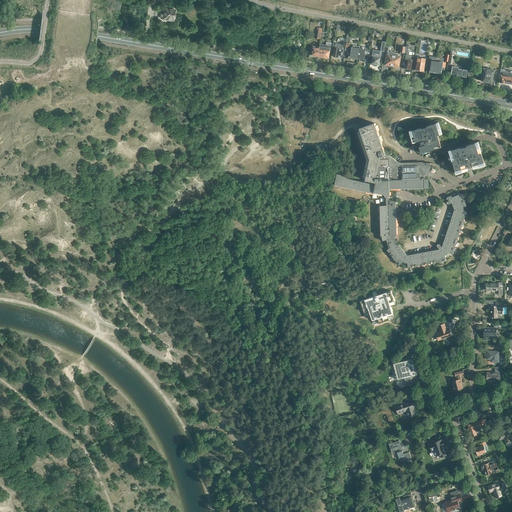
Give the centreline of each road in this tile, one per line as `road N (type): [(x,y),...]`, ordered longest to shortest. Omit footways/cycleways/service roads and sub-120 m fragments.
road 1 (unknown): [(278,82),(277,128),(231,152),(144,253),(154,285),(256,373),(287,465),(290,511)]
road 2 (primary): [(511,105),(94,35)]
road 3 (track): [(271,511),(256,493),(248,451),(188,376),(82,306),(0,266)]
road 4 (unknown): [(256,0),(511,49)]
road 5 (track): [(0,378),(82,447),(113,511)]
road 6 (unclassified): [(471,410),(479,270)]
